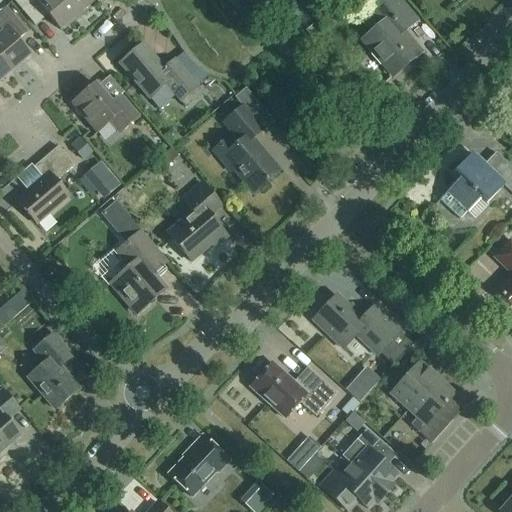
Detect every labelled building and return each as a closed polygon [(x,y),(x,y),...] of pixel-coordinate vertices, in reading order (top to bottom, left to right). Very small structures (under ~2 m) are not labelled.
[(59,30),(77,15),(63,0),(14,0),(13,1),(31,23),(43,12),(59,30)] [(63,0),(77,15),(94,0),(63,0)] [(392,78),(419,55),(402,34),(416,22),(397,0),(390,0),(373,15),(381,25),(362,42),(392,78)] [(0,60),(10,73),(29,57),(17,42),(26,35),(4,9),(0,12),(0,60)] [(162,71),(141,45),(118,65),(148,101),(165,86),(179,103),(180,103),(185,108),(202,93),(198,88),(196,89),(173,61),(162,71)] [(0,81),(10,73),(0,60),(0,81)] [(111,105),(95,85),(71,105),(96,134),(109,124),(118,135),(138,118),(120,97),(111,105)] [(252,194),(278,173),(251,141),(262,132),(241,108),(222,124),(239,144),(233,149),(226,141),(213,152),(220,160),(230,173),(233,171),(252,194)] [(82,161),(92,153),(80,139),(70,147),(82,161)] [(35,226),(67,198),(54,183),(73,167),(57,148),(32,169),(42,180),(15,202),(35,226)] [(511,169),(496,153),(484,165),(472,154),(454,173),(460,179),(434,205),(435,206),(440,201),(460,220),(480,198),(486,204),(504,186),(511,193),(511,169)] [(84,178),(102,200),(119,186),(100,164),(84,178)] [(213,249),(225,238),(208,218),(220,209),(199,185),(181,200),(191,212),(165,234),(190,262),(210,245),(213,249)] [(99,215),(119,244),(135,233),(115,204),(99,215)] [(127,269),(109,285),(135,315),(164,290),(152,277),(166,265),(139,233),(114,254),(127,269)] [(511,243),(510,241),(494,258),(508,272),(509,276),(494,291),(511,308),(511,243)] [(356,317),(336,296),(313,321),(342,350),(356,336),(377,357),(401,332),(374,306),(363,319),(359,314),(356,317)] [(12,320),(16,316),(22,311),(16,304),(6,312),(12,320)] [(53,412),(77,391),(58,369),(70,359),(51,336),(32,352),(43,365),(26,380),(53,412)] [(408,411),(436,379),(418,363),(390,395),(408,411)] [(295,386),(272,365),(250,388),(284,419),(299,403),(315,418),(336,394),(307,368),(306,369),(309,371),(295,386)] [(436,379),(408,411),(416,418),(410,426),(431,445),(453,420),(441,410),(454,395),(436,379)] [(360,404),(370,393),(356,380),(346,392),(360,404)] [(0,451),(18,436),(5,422),(18,411),(1,392),(0,392),(0,451)] [(351,466),(385,496),(393,487),(390,484),(397,477),(378,459),(388,449),(366,429),(350,447),(341,457),(351,466)] [(217,473),(228,462),(202,437),(191,449),(193,450),(168,476),(191,498),(216,472),(217,473)] [(298,471),(299,472),(303,467),(308,462),(297,453),(288,463),(298,471)] [(377,505),(385,496),(351,466),(343,475),(336,469),(319,487),(346,511),(347,511),(357,501),(367,510),(374,502),(377,505)] [(303,467),(299,472),(298,472),(308,480),(312,475),(303,467)] [(167,511),(157,503),(149,511),(167,511)]
